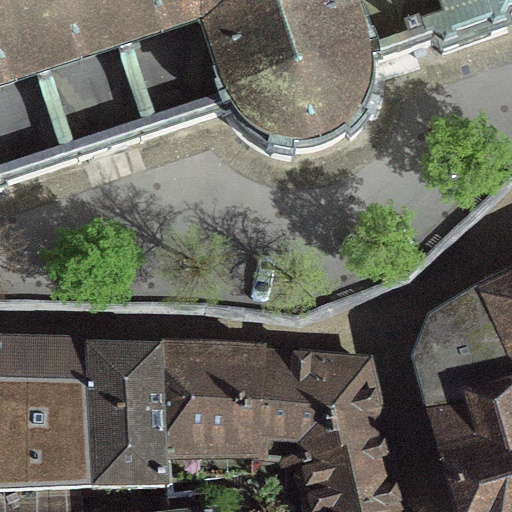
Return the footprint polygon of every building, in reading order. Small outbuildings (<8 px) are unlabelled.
[(505,36),(502,29),(505,22),(511,19),(511,17),(506,0),(0,0),(0,190),(221,117),(222,119),(228,116),(233,123),(236,121),(242,130),(254,141),(264,146),(262,150),(270,153),(268,160),(287,164),(289,157),(303,156),(318,153),(331,147),(343,139),(347,144),(356,137),(361,129),(355,125),(359,118),(357,117),(363,98),(366,79),(367,78),(366,71),(374,69),(374,67),(430,48),(437,52),(439,58),(505,36)] [(511,511),(511,278),(502,283),(480,293),(475,296),(430,324),(415,363),(427,411),(455,511),(511,511)] [(0,495),(74,491),(89,489),(84,347),(0,344),(0,495)] [(84,347),(89,489),(165,485),(164,443),(159,349),(84,347)] [(297,446),(299,455),(382,431),(370,380),(364,368),(352,362),(224,351),(159,349),(164,443),(262,445),(297,446)] [(401,511),(391,466),(382,431),(299,455),(312,511),(401,511)] [(0,511),(75,511),(74,491),(0,495),(0,511)] [(207,511),(204,494),(166,498),(166,511),(207,511)]
